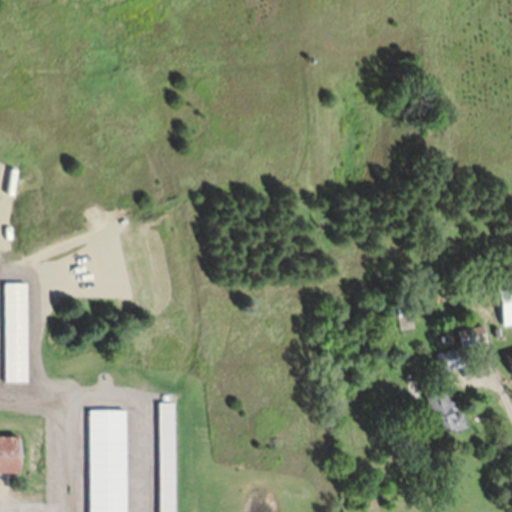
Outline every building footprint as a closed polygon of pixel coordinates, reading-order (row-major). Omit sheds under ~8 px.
[(511,292),(493,294),(497,333),(511,331),(511,292)] [(411,319),(397,323),(403,344),(417,340),(411,319)] [(449,339),(453,357),(487,351),(484,333),(449,339)] [(511,360),(497,364),(495,356),(479,361),(487,389),(511,382),(511,360)] [(431,442),(460,436),(452,395),(423,400),(431,442)] [(0,479),(0,483),(18,483),(18,443),(0,443),(0,479)]
